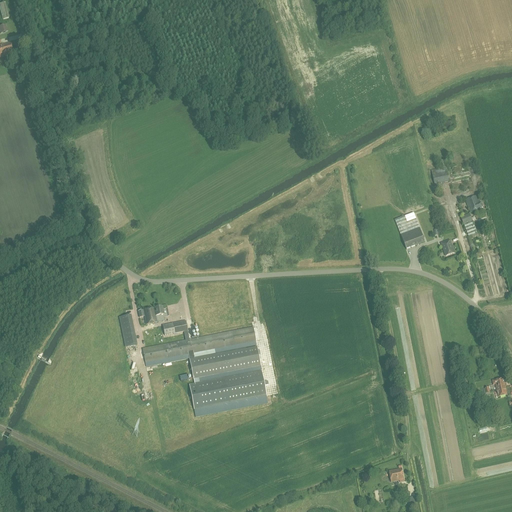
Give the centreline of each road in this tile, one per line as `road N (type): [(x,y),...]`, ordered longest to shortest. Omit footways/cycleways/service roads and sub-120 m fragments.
road 1 (unclassified): [(79,240),(144,280),(422,273),(478,310),(511,358)]
road 2 (unclassified): [(79,240),(79,216),(12,0)]
